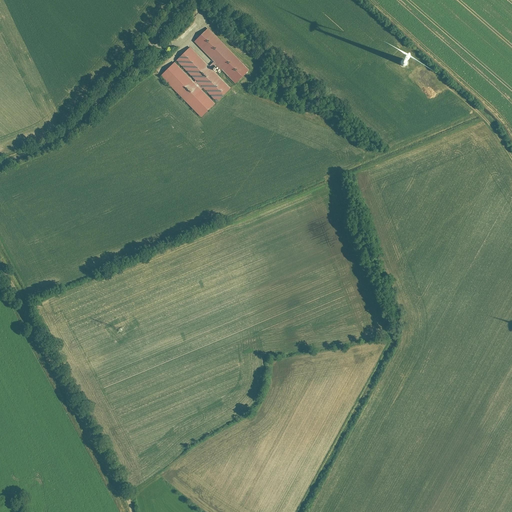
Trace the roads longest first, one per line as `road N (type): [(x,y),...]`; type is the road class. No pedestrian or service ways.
road 1 (unclassified): [(130,511),(0,264)]
road 2 (residential): [(184,0),(77,121),(0,163)]
road 3 (track): [(425,66),(490,123),(511,156)]
